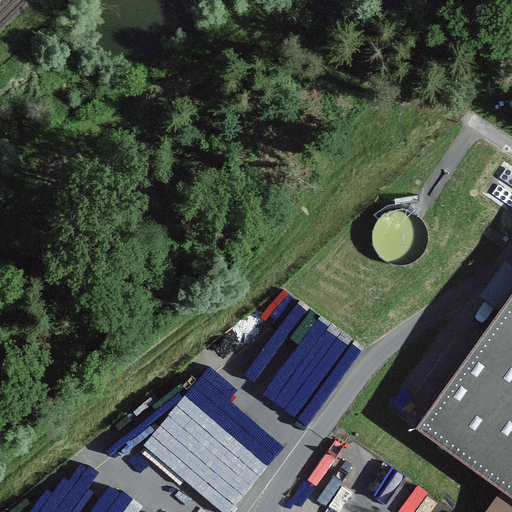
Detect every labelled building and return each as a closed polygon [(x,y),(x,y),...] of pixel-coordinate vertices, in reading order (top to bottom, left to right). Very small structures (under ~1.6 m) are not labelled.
[(377,207),(375,246),(412,248),(414,209),(377,207)] [(297,412),(331,363),(344,372),(364,343),(282,285),(228,362),(266,389),(266,390),(297,412)] [(511,296),(416,428),(511,497),(511,296)] [(210,511),(225,511),(268,459),(242,438),(256,420),(234,402),(245,388),(210,360),(165,415),(163,413),(133,450),(210,511)] [(47,501),(37,511),(160,511),(115,475),(113,477),(93,461),(55,508),(47,501)]
